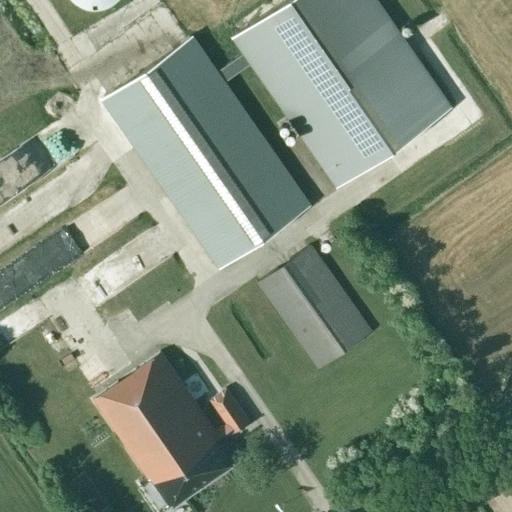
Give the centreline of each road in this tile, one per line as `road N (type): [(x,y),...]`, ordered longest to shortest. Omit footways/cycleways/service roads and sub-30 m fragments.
road 1 (track): [(218,282),(35,0)]
road 2 (unclassified): [(383,511),(511,407)]
